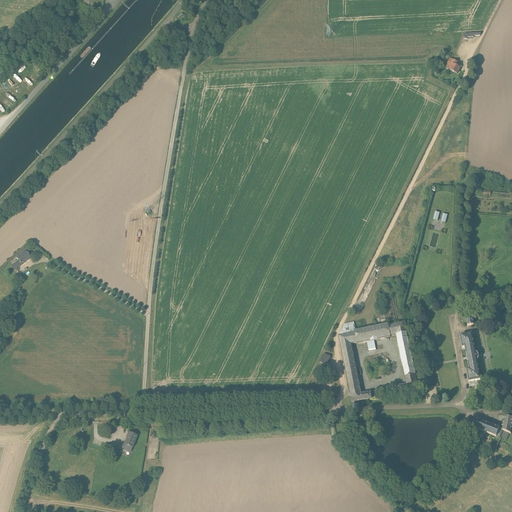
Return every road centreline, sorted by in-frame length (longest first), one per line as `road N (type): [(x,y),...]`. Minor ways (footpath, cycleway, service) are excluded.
road 1 (unclassified): [(0,417),(143,414),(157,235),(192,31),(210,0)]
road 2 (track): [(382,497),(334,441),(344,393),(335,338),(500,0)]
road 3 (track): [(463,195),(455,332)]
